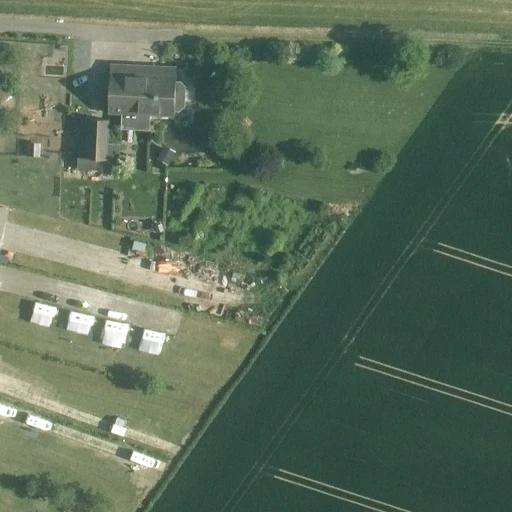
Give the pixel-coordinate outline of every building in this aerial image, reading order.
[(109,73),(106,112),(121,112),(121,124),(149,125),(150,114),(174,116),(174,111),(179,111),(184,107),(185,87),(180,82),(175,82),(176,77),(109,73)] [(77,159),(76,170),(105,171),(105,165),(108,121),(87,119),(86,124),(78,124),(77,153),(86,154),(85,157),(85,159),(77,159)] [(162,149),(156,158),(167,165),(173,156),(162,149)] [(105,318),(100,338),(123,344),(128,323),(105,318)] [(191,327),(185,348),(207,355),(213,333),(191,327)] [(138,359),(159,365),(168,334),(147,328),(138,359)] [(59,412),(77,420),(84,403),(67,395),(59,412)] [(53,423),(47,441),(66,448),(73,430),(53,423)]
